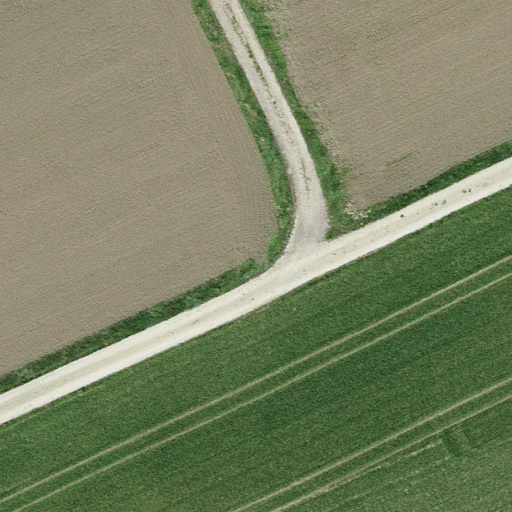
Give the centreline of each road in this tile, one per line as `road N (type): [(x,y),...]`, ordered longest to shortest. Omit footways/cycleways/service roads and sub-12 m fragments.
road 1 (track): [(0,409),(511,169)]
road 2 (track): [(221,0),(306,167),(310,222),(293,274)]
